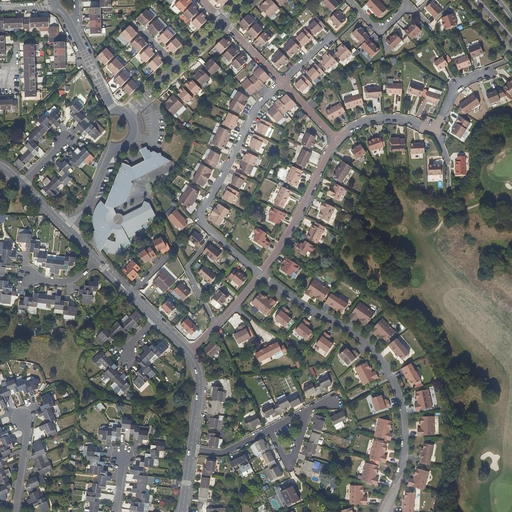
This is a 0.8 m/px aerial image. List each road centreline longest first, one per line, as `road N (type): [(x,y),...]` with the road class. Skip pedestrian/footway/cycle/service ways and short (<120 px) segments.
road 1 (residential): [(259,273),(356,335),(385,367),(399,395),(406,445),(389,511)]
road 2 (residential): [(282,81),(257,107),(202,207),(201,220),(214,234)]
road 3 (residential): [(259,273),(335,139)]
